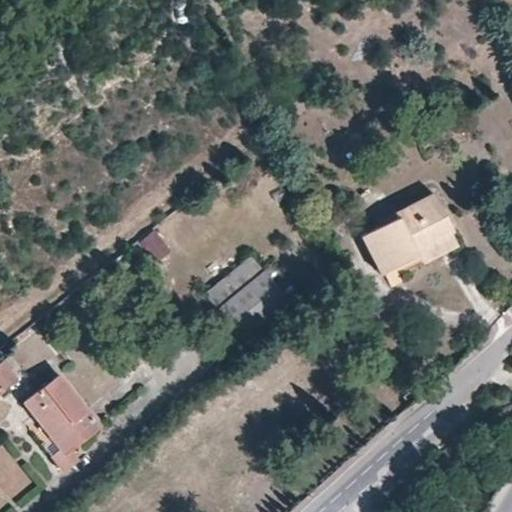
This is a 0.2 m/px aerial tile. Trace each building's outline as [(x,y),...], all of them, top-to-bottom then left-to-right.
[(395,219),(361,238),(381,275),(385,273),(388,281),(446,248),(457,242),(450,229),(453,227),(432,191),(393,214),(395,219)] [(159,227),(138,241),(152,263),(173,250),(159,227)] [(248,261),(205,297),(240,340),(284,302),(248,261)] [(0,390),(21,372),(6,353),(0,357),(0,390)] [(58,373),(22,400),(36,421),(27,428),(59,469),(76,457),(69,448),(88,434),(98,425),(58,373)]
